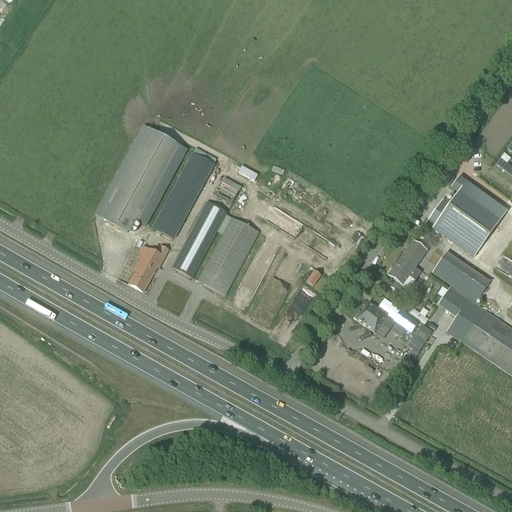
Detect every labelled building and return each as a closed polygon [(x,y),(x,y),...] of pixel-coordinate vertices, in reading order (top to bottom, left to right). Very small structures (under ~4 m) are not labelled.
[(187,151),(177,146),(143,127),(95,216),(129,234),(135,223),(145,228),(187,151)] [(173,241),(216,160),(195,149),(152,230),(173,241)] [(511,168),(500,159),(495,166),(511,178),(511,168)] [(426,224),(433,229),(432,230),(473,259),(506,213),(458,178),(451,189),(458,194),(449,205),(442,200),(426,224)] [(231,205),(237,193),(220,183),(213,195),(231,205)] [(207,204),(172,269),(191,279),(216,233),(222,236),(198,283),(225,297),(258,234),(231,219),(225,217),(226,214),(207,204)] [(413,242),(387,277),(395,283),(390,289),(396,293),(401,287),(408,278),(414,282),(420,274),(414,269),(426,252),(421,248),(413,242)] [(156,254),(143,247),(137,259),(139,260),(133,271),(136,272),(128,287),(142,295),(156,268),(158,269),(168,252),(159,247),(156,254)] [(272,256),(262,251),(259,257),(269,262),(272,256)] [(432,274),(475,303),(489,283),(445,254),(432,274)] [(262,280),(249,272),(238,292),(250,299),(262,280)] [(312,288),(320,277),(314,273),(306,283),(312,288)] [(511,331),(449,289),(437,306),(456,318),(446,333),(479,356),(511,378),(511,331)] [(268,324),(279,300),(263,293),(252,317),(268,324)] [(356,321),(374,334),(385,318),(367,305),(356,321)] [(393,323),(411,335),(419,324),(401,311),(393,323)] [(408,346),(419,354),(434,333),(423,325),(408,346)] [(391,375),(398,380),(411,362),(404,357),(393,373),(391,375)]
